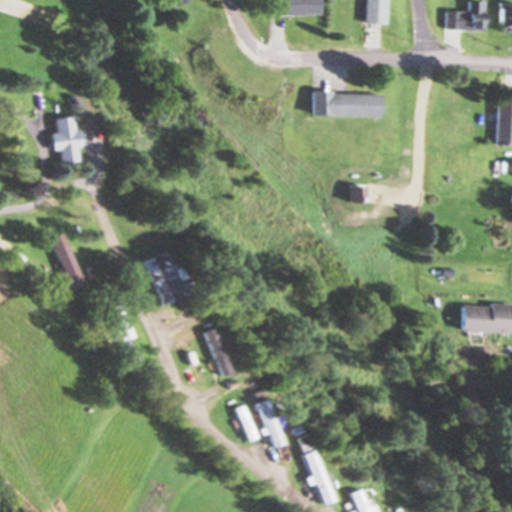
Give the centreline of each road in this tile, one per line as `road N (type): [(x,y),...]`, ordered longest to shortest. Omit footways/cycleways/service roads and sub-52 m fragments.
road 1 (residential): [(0,214),(91,202),(173,394),(303,511)]
road 2 (residential): [(511,70),(269,64),(244,45),(223,0)]
road 3 (residential): [(196,417),(0,256)]
